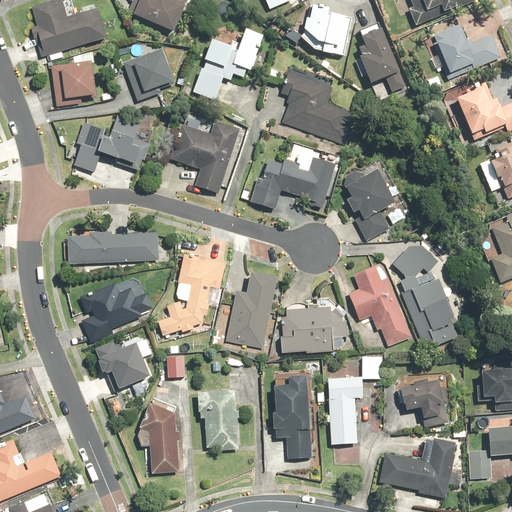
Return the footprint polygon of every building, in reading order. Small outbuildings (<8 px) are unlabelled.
[(42,53),(40,58),(104,40),(95,9),(65,18),(59,0),(53,0),(30,7),(35,26),(29,28),(33,39),(37,37),(42,53)] [(132,0),(126,13),(170,33),(181,9),(183,10),(187,1),(183,0),(132,0)] [(262,0),(268,11),(290,2),(289,0),(262,0)] [(408,0),(411,6),(405,8),(412,26),(474,3),(473,0),(408,0)] [(327,10),(307,6),(305,20),(302,20),(299,39),(319,55),(342,59),(348,22),(326,18),(327,10)] [(390,93),(405,87),(379,31),(375,33),(372,26),(357,33),(360,38),(358,39),(362,48),(356,50),(359,58),(355,60),(368,88),(384,80),(390,93)] [(460,26),(431,37),(430,37),(448,82),(504,60),(493,33),(467,44),(460,26)] [(234,53),(228,51),(229,48),(209,41),(202,61),(205,62),(202,70),(199,69),(191,93),(213,101),(221,79),(229,82),(231,75),(243,79),(245,71),(248,72),(248,71),(251,72),(256,58),(253,57),(256,49),(258,50),(260,45),(257,45),(260,37),(241,31),(234,53)] [(160,50),(123,63),(137,102),(160,94),(158,90),(173,85),(160,50)] [(90,62),(49,67),(55,108),(81,104),(81,101),(95,98),(90,62)] [(331,89),(287,73),(279,95),(286,97),(284,104),(288,105),(281,123),(340,144),(351,113),(326,104),(331,89)] [(438,75),(425,81),(430,90),(442,84),(438,75)] [(511,103),(497,110),(487,83),(466,91),(467,95),(453,100),(469,142),(504,129),(506,134),(511,131),(511,103)] [(143,162),(149,145),(132,139),(137,125),(115,117),(110,132),(108,132),(105,139),(101,137),(103,130),(82,123),(75,144),(80,146),(72,166),(93,173),(98,158),(136,172),(140,161),(143,162)] [(209,134),(180,125),(168,160),(185,165),(185,166),(195,170),(196,169),(199,170),(193,187),(218,195),(239,130),(213,122),(209,134)] [(500,140),(485,146),(492,164),(480,168),(490,195),(502,190),(507,203),(511,201),(511,145),(503,149),(500,140)] [(281,165),(266,160),(262,173),(258,172),(249,203),(274,211),(279,192),(302,198),(300,203),(321,209),(334,165),(311,158),(309,168),(282,160),(281,165)] [(355,224),(366,242),(389,228),(379,211),(392,203),(373,171),(362,177),(361,175),(352,172),(345,177),(342,188),(348,198),(343,201),(351,214),(356,212),(361,220),(355,224)] [(511,212),(487,223),(487,237),(478,241),(486,262),(490,261),(498,283),(511,277),(511,212)] [(87,236),(66,237),(67,265),(158,261),(156,233),(108,235),(108,232),(87,233),(87,236)] [(401,294),(423,351),(456,338),(452,328),(457,326),(436,279),(417,287),(413,278),(422,269),(427,273),(437,262),(412,241),(390,265),(402,276),(404,280),(398,282),(403,294),(401,294)] [(224,264),(183,256),(182,255),(176,284),(177,284),(175,295),(177,300),(186,302),(185,309),(181,310),(179,302),(165,306),(168,318),(157,322),(161,337),(180,331),(181,333),(193,330),(192,327),(201,324),(203,316),(206,317),(208,305),(206,305),(208,287),(219,289),(224,264)] [(380,330),(387,348),(410,338),(385,278),(379,281),(373,266),(352,275),(358,289),(346,294),(358,321),(370,317),(376,331),(380,330)] [(234,292),(225,342),(262,349),(274,278),(247,273),(244,294),(234,292)] [(80,321),(89,344),(112,335),(110,330),(141,317),(140,314),(152,309),(145,293),(134,298),(130,289),(118,293),(114,283),(78,298),(85,314),(91,312),(92,316),(80,321)] [(304,354),(332,352),(331,339),(342,338),(346,338),(345,321),(341,321),(341,319),(346,314),(337,305),(332,312),(329,312),(329,308),(284,311),(284,318),(279,318),(281,337),(278,337),(279,354),(304,352),(304,354)] [(111,343),(93,350),(96,359),(97,361),(95,362),(99,374),(102,373),(103,375),(108,373),(115,390),(148,377),(140,359),(151,355),(145,340),(115,352),(111,343)] [(166,358),(167,379),(184,378),(183,357),(166,358)] [(381,358),(361,358),(361,380),(381,380),(381,358)] [(511,366),(475,366),(474,398),(490,399),(489,406),(509,406),(510,390),(511,390),(511,366)] [(286,460),(310,459),(306,376),(285,377),(285,386),(270,386),(272,414),(269,414),(270,431),(273,431),(274,439),(285,438),(286,460)] [(325,380),(329,446),(355,444),(353,399),(360,399),(358,378),(325,380)] [(440,378),(397,389),(401,405),(402,405),(404,412),(418,408),(421,420),(422,420),(424,429),(447,423),(443,405),(447,404),(440,378)] [(234,412),(232,391),(194,393),(196,413),(198,413),(198,420),(202,419),(204,449),(217,448),(217,451),(237,450),(234,419),(237,419),(237,411),(234,412)] [(0,433),(34,420),(24,397),(3,405),(0,396),(0,433)] [(146,433),(149,476),(178,474),(176,443),(179,443),(179,432),(174,432),(173,414),(146,404),(137,429),(146,433)] [(511,426),(485,429),(486,451),(467,452),(469,480),(491,478),(490,457),(511,455),(511,426)] [(426,462),(383,454),(378,484),(417,491),(417,493),(444,498),(454,444),(430,439),(426,462)] [(0,501),(61,477),(51,453),(23,464),(13,442),(0,447),(0,501)] [(51,511),(48,505),(31,511),(25,511),(22,503),(5,510),(6,511),(0,511),(51,511)]
